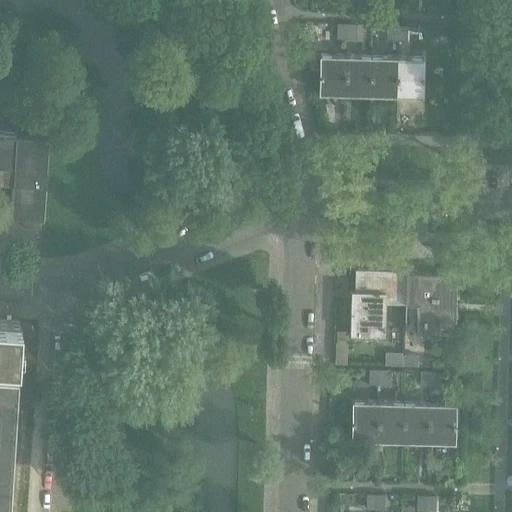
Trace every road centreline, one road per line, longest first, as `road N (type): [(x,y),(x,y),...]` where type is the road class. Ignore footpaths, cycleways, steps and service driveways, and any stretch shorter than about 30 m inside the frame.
road 1 (residential): [(294,511),(305,208)]
road 2 (residential): [(69,291),(305,208)]
road 3 (residential): [(57,511),(69,291)]
road 4 (residential): [(305,208),(257,0)]
road 5 (residential): [(305,208),(511,205)]
